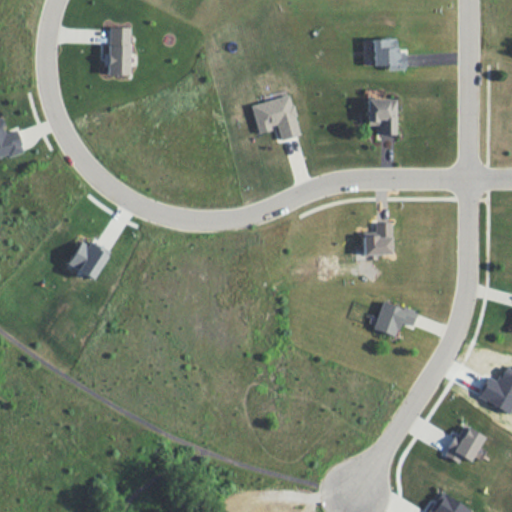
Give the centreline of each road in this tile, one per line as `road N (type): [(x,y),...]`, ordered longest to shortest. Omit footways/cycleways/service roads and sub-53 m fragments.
road 1 (residential): [(467,175),(350,179),(222,223),(139,207),(85,166),(49,97),(43,60),(53,0),(467,175)]
road 2 (residential): [(467,175),(471,290),(460,329),(352,504)]
